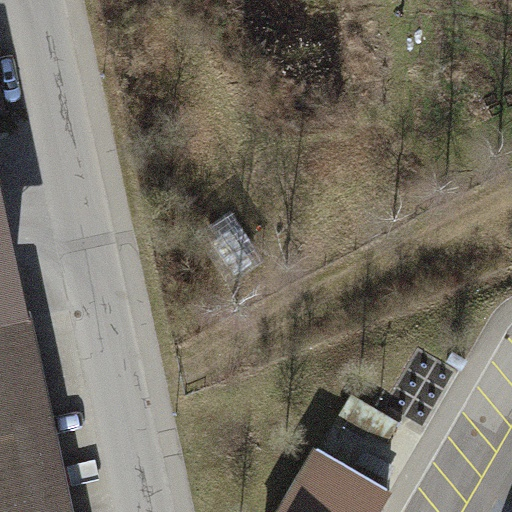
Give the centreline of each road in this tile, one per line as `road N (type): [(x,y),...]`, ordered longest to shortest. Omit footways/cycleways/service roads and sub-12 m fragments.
road 1 (residential): [(155,511),(36,0)]
road 2 (track): [(130,393),(173,385),(307,297),(511,193)]
